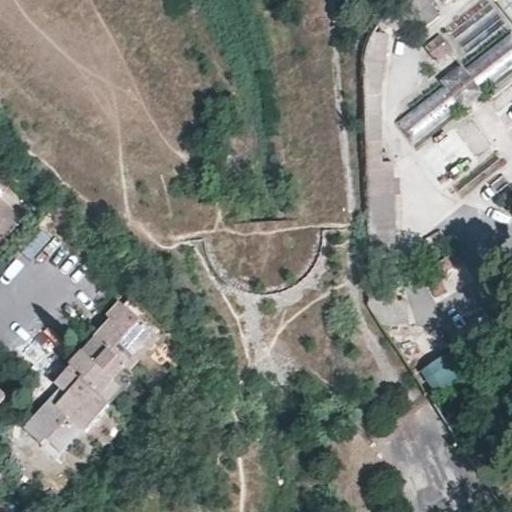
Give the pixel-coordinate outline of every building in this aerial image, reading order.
[(443,0),(408,0),(400,6),(397,8),(389,17),(384,24),(383,24),(391,32),(397,27),(402,32),(420,19),(428,30),(447,16),(438,4),(443,0)] [(511,0),(499,0),(511,16),(511,0)] [(389,96),(400,34),(381,32),(380,33),(378,39),(375,52),(373,64),(371,75),(371,77),(371,84),(371,96),(389,96)] [(456,49),(444,33),(428,46),(440,62),(456,49)] [(511,66),(511,33),(469,68),(485,88),(511,66)] [(469,68),(465,63),(444,81),(447,85),(463,105),(467,110),(489,93),(485,88),(469,68)] [(511,82),(490,99),(511,128),(511,82)] [(463,105),(447,85),(400,122),(416,143),(463,105)] [(390,141),(389,96),(371,96),(372,141),(390,141)] [(390,162),(390,141),(372,141),(372,161),(390,162)] [(390,162),(372,161),(372,197),(401,197),(401,162),(390,162)] [(0,232),(1,231),(8,237),(21,223),(0,202),(0,195),(1,195),(0,194),(0,232)] [(401,197),(372,197),(372,213),(402,213),(401,197)] [(402,270),(402,213),(372,213),(373,230),(373,301),(401,301),(401,281),(385,281),(385,271),(402,270)] [(446,276),(455,296),(477,286),(467,266),(446,276)] [(401,301),(373,301),(373,310),(374,314),(382,325),(412,326),(412,301),(401,301)] [(92,337),(95,340),(129,371),(158,339),(121,305),(113,315),(92,337)] [(79,359),(72,368),(84,379),(82,382),(106,403),(132,374),(129,371),(95,340),(79,359)] [(84,379),(72,368),(60,380),(57,384),(69,395),(60,406),(54,401),(37,420),(51,434),(45,440),(60,453),(82,430),(86,434),(110,407),(106,403),(82,382),(84,379)]
